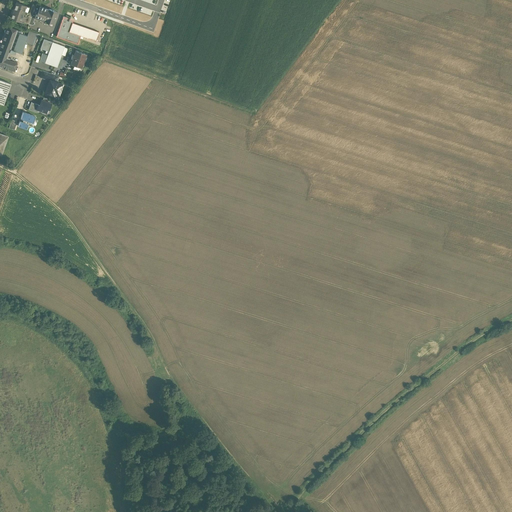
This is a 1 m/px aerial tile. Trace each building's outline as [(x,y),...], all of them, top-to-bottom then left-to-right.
[(28,7),(16,2),(11,17),(23,22),(24,18),(26,12),(28,7)] [(24,18),(23,22),(29,24),(33,13),(35,6),(32,5),(29,13),(27,19),(24,18)] [(50,10),(39,6),(39,7),(35,6),(33,13),(36,14),(34,18),(41,20),(42,18),(45,19),(45,20),(49,22),(50,20),(54,22),(57,13),(53,12),(54,10),(50,9),(50,10)] [(74,20),(64,16),(57,36),(78,44),(81,35),(96,40),(99,32),(73,22),(74,20)] [(8,26),(0,47),(0,65),(14,70),(17,62),(5,58),(8,51),(9,49),(16,29),(8,26)] [(16,29),(9,49),(13,50),(19,33),(16,32),(17,30),(16,29)] [(37,33),(29,30),(27,36),(25,41),(34,44),(37,33)] [(19,33),(13,50),(15,51),(21,53),(25,41),(27,36),(19,33)] [(52,42),(44,39),(40,48),(49,51),(52,42)] [(49,51),(45,63),(57,67),(64,46),(52,42),(49,51)] [(86,54),(75,50),(74,55),(72,54),(71,58),(72,58),(71,64),(81,67),(86,54)] [(59,76),(43,70),(40,77),(50,80),(56,82),(59,76)] [(11,83),(0,79),(0,102),(3,104),(11,83)] [(56,82),(50,80),(48,85),(49,86),(48,88),(47,88),(45,93),(54,97),(56,93),(59,94),(62,84),(56,82)] [(41,100),(40,105),(38,105),(37,109),(38,110),(44,112),(46,108),(49,109),(51,103),(49,103),(42,100),(41,100)] [(38,105),(31,102),(28,110),(37,113),(38,110),(37,109),(38,105)] [(22,122),(19,121),(18,126),(27,129),(29,124),(27,123),(28,120),(34,122),(36,117),(23,112),(20,118),(24,119),(22,122)]
